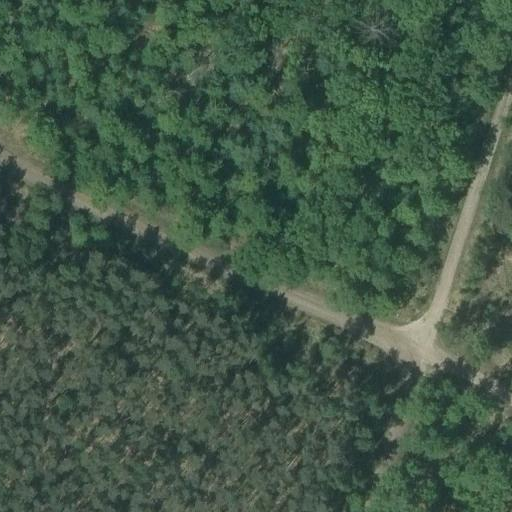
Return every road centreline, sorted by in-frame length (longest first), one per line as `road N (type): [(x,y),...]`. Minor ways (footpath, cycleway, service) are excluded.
road 1 (track): [(0,154),(423,350)]
road 2 (track): [(423,350),(511,85)]
road 3 (track): [(423,350),(363,511)]
